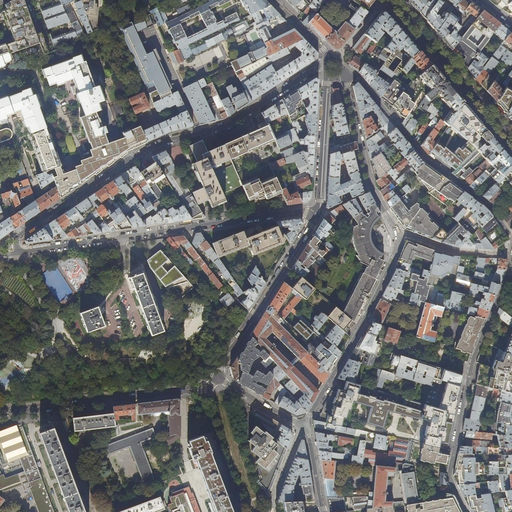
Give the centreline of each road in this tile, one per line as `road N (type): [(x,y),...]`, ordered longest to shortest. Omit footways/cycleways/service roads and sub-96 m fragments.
road 1 (residential): [(16,253),(19,234),(138,153),(226,126),(324,68)]
road 2 (residential): [(316,213),(16,253)]
road 3 (residential): [(301,426),(219,378),(316,213)]
road 4 (residential): [(510,254),(473,359),(449,475),(467,511)]
road 5 (residential): [(339,73),(358,78),(421,154),(484,201),(511,238)]
road 6 (residential): [(397,232),(383,279),(301,426)]
road 7 (secondary): [(392,0),(511,139)]
road 8 (residential): [(339,73),(371,188),(397,232)]
road 9 (residential): [(326,83),(316,213)]
